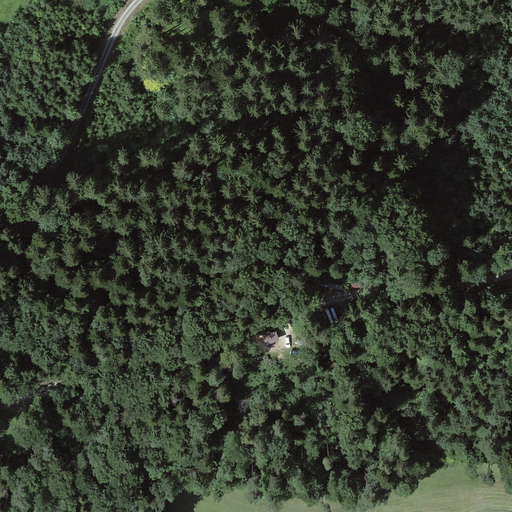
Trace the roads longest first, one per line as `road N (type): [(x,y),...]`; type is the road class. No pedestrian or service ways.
road 1 (track): [(0,394),(36,394),(109,362),(229,335),(334,299),(511,274)]
road 2 (track): [(137,0),(55,164),(36,180),(0,188)]
